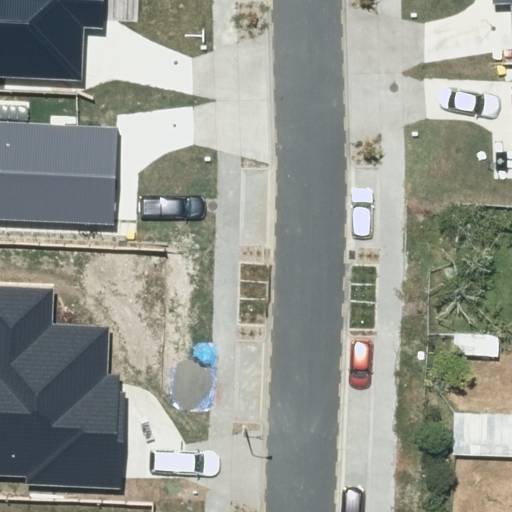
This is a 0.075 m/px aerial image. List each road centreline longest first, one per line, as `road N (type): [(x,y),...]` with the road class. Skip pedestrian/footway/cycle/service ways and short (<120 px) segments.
road 1 (unknown): [(36,0),(34,294),(52,511)]
road 2 (residential): [(302,0),(288,511)]
